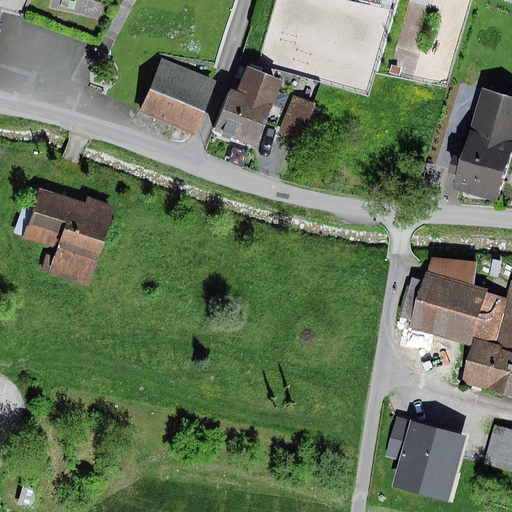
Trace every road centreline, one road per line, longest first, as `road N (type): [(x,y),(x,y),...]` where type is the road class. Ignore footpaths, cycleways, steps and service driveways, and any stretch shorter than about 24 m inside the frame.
road 1 (residential): [(403,215),(358,511)]
road 2 (unclassified): [(403,215),(281,193),(193,162)]
road 3 (residential): [(193,162),(0,101)]
road 4 (residential): [(247,0),(193,162)]
